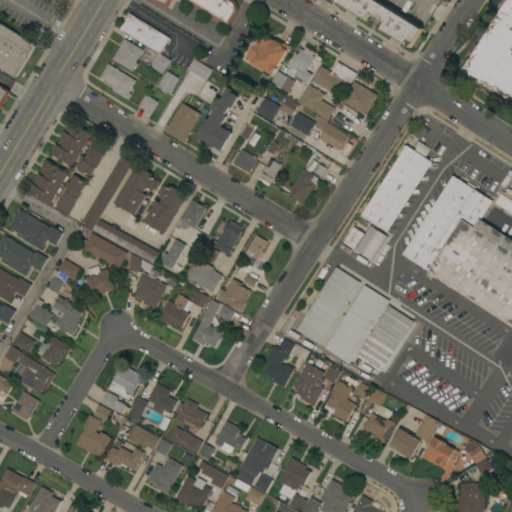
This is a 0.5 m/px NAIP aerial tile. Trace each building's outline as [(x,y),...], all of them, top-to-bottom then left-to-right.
[(229,27),(183,0),(172,0),(167,9),(151,0),(234,0),(236,1),(239,10),(229,27)] [(337,2),(338,0),(376,0),(423,29),(412,48),(382,29),(386,22),(382,20),(380,21),(379,21),(377,20),(376,18),(375,17),(375,15),(372,13),(367,20),(337,2)] [(511,103),(503,98),(505,95),(500,92),(498,95),(490,89),(492,87),(486,83),(485,86),(462,72),(464,69),(462,67),(467,58),(470,60),(473,55),(470,53),(476,44),(479,46),(482,41),(479,39),(484,32),(486,33),(490,27),(488,25),(493,18),(495,19),(501,11),(498,9),(504,0),(511,0),(511,103)] [(121,29),(130,13),(170,38),(160,54),(159,53),(121,29)] [(16,78),(0,68),(0,22),(36,45),(16,78)] [(290,46),(287,51),(273,75),(245,59),(259,35),(267,40),(269,36),(275,40),(276,39),(276,40),(277,38),(290,46)] [(125,39),(144,50),(136,62),(138,63),(133,71),(113,59),(125,39)] [(294,75),(296,72),(290,68),(302,48),(305,50),(306,47),(315,52),(313,55),(315,57),(307,71),(313,74),(306,86),(301,83),(303,80),(294,75)] [(171,61),(165,71),(164,71),(162,74),(151,67),(153,64),(152,63),(159,53),(160,54),(171,61)] [(188,70),(195,59),(212,70),(205,81),(188,70)] [(357,73),(349,86),(341,80),(338,85),(337,85),(332,93),(312,80),(321,65),(332,72),(338,61),(357,73)] [(136,80),(129,93),(132,94),(129,100),(113,90),(114,89),(113,89),(115,86),(104,80),(103,80),(101,79),(101,78),(100,77),(108,64),(136,80)] [(179,78),(169,94),(166,92),(165,93),(162,91),(162,89),(158,87),(167,71),(179,78)] [(271,83),(278,71),(280,72),(280,71),(288,75),(288,77),(295,81),(288,93),(271,83)] [(378,95),(366,115),(342,101),(354,81),(378,95)] [(0,85),(3,87),(3,86),(11,91),(0,109),(0,85)] [(324,94),(322,98),(323,98),(322,100),(326,102),(329,103),(328,104),(335,108),(327,122),(349,135),(348,136),(350,138),(343,151),(340,149),(340,150),(319,138),(323,131),(315,126),(321,116),(299,103),(309,85),(324,94)] [(214,147),(214,148),(208,145),(208,143),(197,136),(207,119),(209,120),(214,111),(212,109),(219,98),(221,99),(228,88),(232,90),(231,91),(239,96),(232,108),(230,107),(225,115),(227,116),(221,126),(232,133),(222,151),(214,147)] [(152,113),(139,106),(146,94),(158,102),(152,113)] [(280,106),(271,121),(256,112),(259,108),(257,107),(263,97),(265,98),(266,97),(280,106)] [(299,104),(292,116),(281,109),(288,98),(299,104)] [(202,114),(185,142),(166,131),(183,102),(202,114)] [(316,123),(308,136),(290,125),(298,112),(316,123)] [(330,121),(333,115),(344,121),(341,128),(330,121)] [(73,166),(51,153),(71,120),(93,134),(73,166)] [(246,139),(240,135),(246,125),(252,129),(246,139)] [(78,170),(79,169),(77,167),(84,156),(86,157),(98,137),(111,145),(101,162),(98,168),(97,167),(91,178),(78,170)] [(266,150),(271,141),(278,145),(273,154),(266,150)] [(362,215),(407,145),(433,162),(388,232),(362,215)] [(252,158),(253,156),(258,159),(250,173),(233,163),(240,151),(252,158)] [(121,156),(133,163),(99,219),(160,252),(153,264),(143,258),(83,226),(85,223),(82,221),(121,156)] [(50,206),(28,193),(48,160),(70,173),(50,206)] [(258,180),(267,165),(266,165),(269,161),(272,162),(273,160),(281,165),(269,186),(258,180)] [(138,165),(154,175),(152,177),(158,181),(152,191),(147,188),(144,192),(148,194),(135,215),(127,210),(127,211),(122,208),(123,208),(115,203),(138,165)] [(315,175),(315,176),(319,178),(315,185),(314,185),(304,204),(289,196),(304,169),(315,175)] [(55,208),(61,197),(62,198),(68,188),(66,187),(72,175),(74,176),(75,175),(88,182),(82,193),(83,193),(79,199),(78,199),(69,215),(55,208)] [(511,325),(451,286),(450,288),(447,286),(449,284),(436,276),(435,278),(432,276),(433,274),(403,254),(453,175),(459,179),(460,177),(463,179),(462,181),(493,201),(481,220),(511,239),(511,325)] [(157,201),(161,203),(164,198),(158,194),(164,185),(170,189),(172,186),(188,196),(165,234),(145,221),(157,201)] [(511,213),(505,209),(501,207),(501,206),(496,202),(501,193),(511,200),(511,213)] [(193,199),(207,208),(195,228),(195,227),(194,229),(191,227),(192,226),(188,224),(185,229),(178,225),(182,220),(181,219),(193,199)] [(26,213),(26,212),(29,214),(51,228),(52,226),(63,233),(56,244),(48,239),(41,250),(24,240),(25,239),(23,238),(25,235),(18,231),(17,232),(13,230),(13,229),(9,226),(20,209),(26,213)] [(243,227),(241,229),(243,230),(229,255),(216,247),(215,248),(211,245),(214,240),(218,242),(224,231),(223,230),(228,222),(230,222),(231,220),(243,227)] [(370,226),(387,237),(372,260),(355,249),(370,226)] [(354,227),(364,233),(354,249),(343,242),(354,227)] [(128,253),(119,268),(83,248),(85,245),(82,244),(85,239),(87,241),(92,233),(128,253)] [(256,234),(268,241),(257,260),(251,257),(250,259),(247,257),(248,255),(246,253),(256,234)] [(10,238),(11,238),(14,240),(14,241),(35,253),(36,251),(48,258),(41,270),(32,265),(26,276),(9,266),(10,265),(8,264),(9,261),(2,257),(1,258),(0,257),(0,241),(4,235),(10,238)] [(186,245),(172,269),(159,262),(165,252),(168,254),(176,239),(186,245)] [(202,256),(208,245),(220,252),(214,263),(202,256)] [(131,257),(143,258),(142,272),(129,271),(131,257)] [(58,270),(65,259),(81,269),(74,280),(68,276),(58,293),(48,287),(53,277),(52,276),(56,270),(58,272),(58,270)] [(189,278),(200,259),(214,267),(214,268),(216,269),(215,271),(223,275),(213,292),(189,278)] [(115,289),(102,293),(102,291),(91,294),(86,277),(90,276),(87,269),(98,265),(100,271),(108,268),(115,289)] [(336,266),(360,282),(321,345),(296,330),(336,266)] [(0,268),(19,280),(20,278),(32,285),(25,297),(16,292),(10,303),(0,296),(0,268)] [(167,285),(154,309),(142,302),(143,301),(134,296),(139,288),(136,286),(144,273),(167,285)] [(244,282),(248,275),(257,280),(254,287),(244,282)] [(218,298),(222,289),(226,291),(233,278),(243,284),(242,286),(252,291),(246,302),(247,302),(242,311),(218,298)] [(349,363),(325,347),(365,285),(389,300),(349,363)] [(189,299),(189,300),(192,302),(198,291),(205,295),(207,292),(211,294),(203,308),(193,303),(188,312),(190,313),(189,316),(188,316),(181,329),(180,328),(180,327),(178,326),(177,327),(172,324),(171,326),(167,324),(159,320),(170,301),(174,303),(179,294),(189,299)] [(65,300),(66,299),(69,300),(68,301),(74,305),(73,307),(83,313),(80,318),(81,319),(78,323),(79,323),(77,327),(78,328),(73,335),(67,331),(66,333),(60,329),(61,327),(55,324),(59,318),(57,315),(51,311),(54,308),(53,307),(59,296),(65,300)] [(29,317),(33,310),(32,309),(38,299),(44,302),(41,306),(45,309),(46,308),(48,309),(48,311),(54,314),(51,319),(52,320),(50,323),(49,322),(46,327),(29,317)] [(193,339),(203,320),(201,319),(212,299),(221,304),(210,324),(212,325),(211,326),(214,328),(215,327),(216,328),(216,327),(222,330),(222,331),(224,332),(215,347),(210,344),(210,345),(205,342),(204,345),(193,339)] [(0,304),(3,306),(5,304),(16,311),(9,323),(0,318),(0,304)] [(223,304),(235,311),(229,322),(217,315),(223,304)] [(413,320),(386,305),(352,364),(361,369),(365,362),(383,372),(413,320)] [(36,342),(29,353),(13,343),(20,332),(36,342)] [(72,348),(65,359),(63,357),(60,362),(59,361),(56,366),(42,357),(44,353),(38,349),(43,342),(46,344),(48,342),(49,343),(53,336),(72,348)] [(311,351),(306,361),(291,353),(289,357),(290,357),(289,359),(288,359),(287,360),(284,358),(284,360),(285,360),(283,363),(282,363),(284,365),(285,364),(287,365),(287,364),(295,368),(284,388),(272,381),(274,379),(269,376),(270,376),(265,373),(270,363),(266,361),(272,350),(270,349),(272,346),(274,347),(275,345),(279,348),(284,338),(295,344),(296,343),(311,351)] [(15,363),(5,356),(12,346),(22,352),(15,363)] [(56,374),(46,390),(43,388),(41,393),(19,380),(22,375),(21,374),(24,370),(25,371),(27,367),(19,363),(24,354),(56,374)] [(300,396),(301,395),(297,393),(299,390),(295,388),(295,387),(294,387),(307,362),(325,372),(322,377),(325,379),(321,385),(324,387),(315,404),(300,396)] [(108,389),(122,364),(143,375),(141,379),(134,391),(134,392),(133,394),(132,394),(128,400),(108,389)] [(324,377),(330,365),(342,371),(335,383),(324,377)] [(0,374),(15,384),(3,403),(0,401),(0,374)] [(347,422),(333,414),(336,409),(327,404),(333,393),(339,380),(353,388),(348,398),(347,400),(352,403),(352,402),(355,403),(355,404),(356,405),(347,422)] [(362,382),(373,388),(366,400),(355,394),(362,382)] [(172,391),(169,396),(178,401),(172,413),(170,412),(165,409),(162,415),(152,409),(155,404),(152,402),(152,403),(149,402),(150,401),(148,400),(157,383),(172,391)] [(368,402),(380,406),(385,393),(373,388),(368,402)] [(107,391),(118,397),(117,400),(125,405),(121,413),(101,403),(107,391)] [(39,401),(28,419),(26,418),(25,419),(13,411),(17,404),(16,403),(17,401),(19,401),(25,392),(39,401)] [(138,396),(149,402),(138,422),(127,415),(138,396)] [(176,419),(179,414),(176,413),(181,403),(184,404),(187,399),(199,405),(197,408),(208,414),(199,429),(198,429),(197,430),(194,429),(176,419)] [(94,415),(100,404),(112,411),(106,421),(94,415)] [(373,413),(386,420),(387,418),(395,423),(384,443),(373,437),(375,434),(364,428),(373,413)] [(102,456),(99,455),(98,455),(91,451),(91,452),(77,444),(85,429),(83,428),(90,414),(102,421),(96,432),(100,434),(101,431),(109,436),(108,437),(112,438),(102,456)] [(426,414),(439,421),(428,442),(415,435),(426,414)] [(241,429),(238,433),(241,435),(241,436),(247,439),(240,451),(233,447),(230,453),(222,449),(223,447),(219,445),(219,446),(216,445),(217,444),(215,443),(217,438),(218,438),(227,421),(241,429)] [(160,438),(153,450),(151,449),(149,448),(150,448),(147,446),(146,449),(145,448),(145,449),(141,447),(142,446),(128,439),(129,437),(128,436),(129,434),(130,434),(136,424),(160,438)] [(169,439),(176,427),(184,431),(184,430),(192,434),(191,435),(193,436),(193,435),(202,440),(202,441),(203,441),(196,454),(169,439)] [(390,447),(400,428),(405,431),(406,430),(409,432),(408,433),(422,440),(412,459),(390,447)] [(257,437),(268,443),(279,448),(269,468),(267,467),(264,473),(260,471),(257,477),(240,468),(257,437)] [(460,457),(458,456),(451,470),(437,463),(424,457),(430,444),(431,444),(435,437),(448,443),(447,445),(462,453),(460,457)] [(162,438),(172,444),(165,456),(155,451),(162,438)] [(465,450),(470,441),(480,446),(486,456),(475,463),(474,462),(472,463),(467,454),(469,453),(465,450)] [(204,443),(215,448),(209,460),(198,454),(204,443)] [(132,469),(131,470),(129,469),(129,468),(128,467),(127,468),(121,465),(120,466),(117,464),(116,465),(106,459),(113,446),(118,450),(120,447),(121,448),(122,447),(133,453),(136,447),(145,452),(142,457),(141,459),(139,464),(138,466),(138,465),(135,471),(132,469)] [(182,459),(185,452),(192,456),(189,462),(182,459)] [(183,466),(168,494),(156,488),(157,485),(153,483),(153,482),(148,479),(156,463),(162,467),(165,462),(166,462),(168,457),(183,466)] [(280,492),(284,484),(282,482),(282,483),(279,482),(280,481),(279,481),(282,474),(283,474),(290,461),(291,457),(307,466),(306,468),(311,471),(303,487),(300,485),(297,490),(296,490),(291,499),(280,492)] [(487,458),(494,469),(483,476),(475,465),(487,458)] [(229,476),(222,489),(211,483),(212,480),(209,478),(210,477),(201,473),(203,469),(198,467),(202,461),(229,476)] [(23,477),(24,477),(34,482),(26,498),(18,493),(13,502),(2,496),(0,500),(0,481),(4,475),(3,475),(4,473),(5,474),(7,468),(23,477)] [(241,469),(255,476),(250,485),(237,477),(241,469)] [(261,473),(273,480),(266,492),(254,486),(261,473)] [(201,509),(198,507),(197,507),(190,503),(189,505),(176,498),(178,496),(177,495),(188,475),(196,480),(198,477),(207,482),(205,485),(212,489),(201,509)] [(259,506),(245,499),(249,492),(248,491),(247,493),(234,486),(234,485),(228,482),(231,476),(237,479),(252,487),(252,486),(265,494),(259,506)] [(344,511),(324,511),(320,510),(324,502),(320,500),(332,479),(347,487),(344,492),(353,497),(344,511)] [(459,511),(458,495),(461,495),(461,490),(461,484),(462,484),(462,483),(467,483),(467,484),(478,483),(479,488),(483,487),(485,509),(483,511),(459,511)] [(32,504),(33,501),(34,501),(42,486),(54,493),(52,496),(61,501),(55,511),(33,511),(29,510),(32,504)] [(247,511),(213,511),(224,491),(234,496),(233,499),(234,499),(232,503),(236,505),(237,504),(241,507),(248,511),(247,511)] [(296,493),(307,500),(301,511),(289,505),(296,493)] [(352,511),(362,495),(373,501),(372,504),(382,510),(381,511),(352,511)] [(302,511),(311,496),(322,503),(320,506),(321,507),(319,509),(318,509),(316,511),(302,511)]
